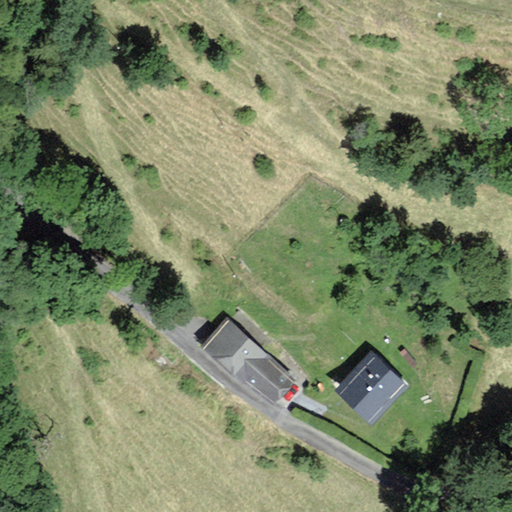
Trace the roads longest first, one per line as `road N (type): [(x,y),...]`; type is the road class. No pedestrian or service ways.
road 1 (unclassified): [(0,175),(119,287),(293,426),(403,486),(436,491),(511,466)]
road 2 (track): [(220,0),(252,50),(329,130),(328,146),(312,145),(120,0)]
road 3 (track): [(56,0),(104,135),(191,297),(192,320),(176,332)]
road 4 (track): [(17,193),(67,353),(99,511)]
